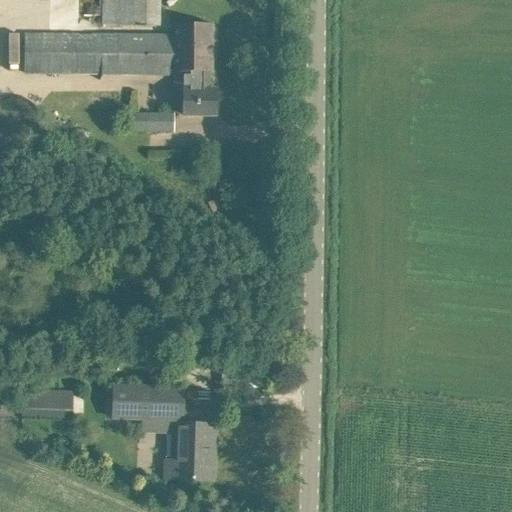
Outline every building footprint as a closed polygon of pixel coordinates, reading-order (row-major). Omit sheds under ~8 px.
[(157,26),(157,0),(103,0),(102,24),(157,26)] [(174,36),(24,35),(24,73),(173,74),(173,72),(189,72),(189,90),(184,90),(184,115),(215,116),(215,90),(208,90),(208,72),(211,72),(212,24),(174,24),(174,36)] [(173,115),(126,115),(126,131),(173,131),(173,115)] [(182,421),(183,389),(114,387),(113,419),(182,421)] [(23,393),(22,417),(66,418),(67,394),(23,393)] [(165,479),(212,480),(213,426),(174,425),(173,461),(166,461),(165,479)]
